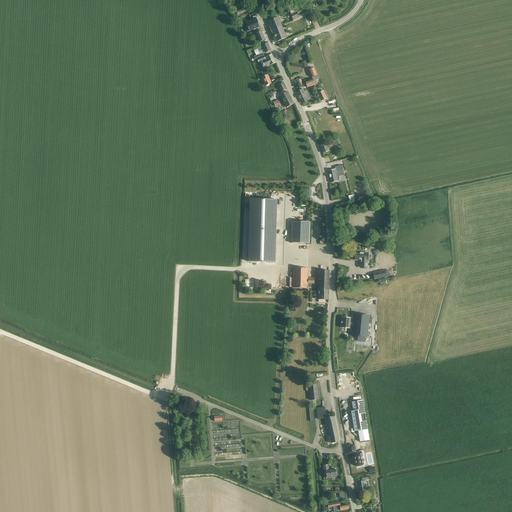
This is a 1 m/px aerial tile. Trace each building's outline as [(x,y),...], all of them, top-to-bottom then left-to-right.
[(272,20),(269,21),(271,26),(273,31),(277,42),(286,38),(282,28),(280,22),(278,17),(272,20)] [(257,19),(252,21),(246,23),(250,31),(260,27),(257,19)] [(260,42),(265,40),(262,31),(256,34),(257,36),(254,37),(255,41),(258,39),(260,42)] [(259,52),(261,51),(264,50),(265,53),(271,51),(268,43),(262,46),(257,48),(259,52)] [(268,66),(275,63),(272,55),(265,58),(264,56),(257,59),(259,62),(261,61),(262,63),(261,63),(262,66),(263,65),(264,68),(268,66)] [(314,68),(313,69),(309,70),(311,77),(312,77),(313,79),(305,82),(307,88),(315,85),(314,82),(319,80),(319,78),(318,76),(317,75),(314,68)] [(268,74),(261,77),(265,86),(271,83),(268,74)] [(303,89),(296,93),(301,103),(308,100),(303,89)] [(325,91),(319,94),(321,100),(328,97),(327,94),(325,91)] [(287,107),(289,106),(294,104),(288,92),(281,95),(287,107)] [(329,143),(325,145),(320,146),(323,153),(329,151),(328,149),(330,148),(329,143)] [(333,170),(328,171),(330,183),(331,183),(335,182),(338,181),(337,177),(344,175),(343,170),(342,165),(335,167),(335,170),(333,170)] [(250,202),(249,260),(276,261),(278,203),(250,202)] [(310,243),(310,222),(292,221),(291,243),(310,243)] [(368,253),(361,253),(356,253),(356,260),(361,260),(361,268),(367,268),(367,260),(368,260),(368,253)] [(290,287),(292,287),(307,288),(308,268),(293,268),(293,278),(290,278),(290,287)] [(380,272),(373,273),(375,281),(388,278),(388,277),(390,276),(389,270),(386,270),(380,272)] [(329,300),(329,271),(317,271),(317,283),(318,284),(318,290),(318,299),(329,300)] [(342,317),(341,328),(350,328),(350,325),(353,326),(352,336),(358,337),(357,342),(365,342),(365,337),(368,337),(369,324),(372,324),(373,318),(369,318),(370,315),(359,314),(354,314),(354,322),(350,321),(351,318),(342,317)] [(317,384),(309,385),(311,400),(319,399),(317,384)] [(353,411),(351,411),(354,427),(355,432),(368,429),(367,425),(364,409),(363,400),(352,402),(353,411)] [(324,419),(327,431),(336,429),(335,422),(333,417),(326,418),(325,407),(317,408),(318,419),(324,419)] [(336,429),(327,431),(328,434),(329,434),(331,443),(339,441),(336,429)] [(354,445),(348,446),(349,453),(351,453),(352,461),(354,461),(356,467),(357,467),(362,466),(362,465),(364,465),(362,456),(361,451),(355,453),(355,452),(354,445)] [(332,478),(336,477),(335,469),(329,470),(328,465),(323,466),(325,474),(326,474),(327,478),(332,477),(332,478)] [(368,476),(367,476),(362,477),(362,481),(357,482),(359,492),(364,491),(365,491),(364,486),(366,486),(365,481),(365,480),(368,479),(368,476)] [(333,503),(328,504),(328,508),(333,507),(334,511),(338,511),(340,511),(344,510),(349,509),(348,505),(344,505),(343,505),(340,506),(340,502),(333,503)]
